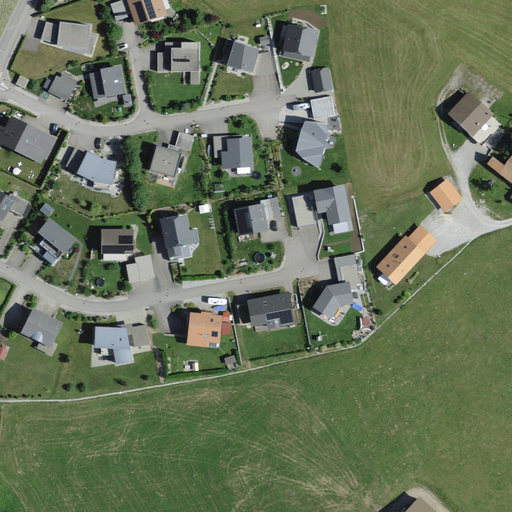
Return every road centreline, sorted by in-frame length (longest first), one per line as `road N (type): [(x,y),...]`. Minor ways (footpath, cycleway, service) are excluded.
road 1 (residential): [(327,267),(94,307),(0,266)]
road 2 (residential): [(0,88),(79,127),(108,132),(265,105)]
